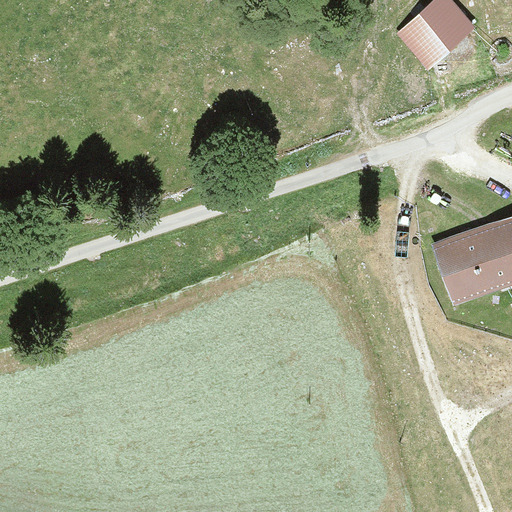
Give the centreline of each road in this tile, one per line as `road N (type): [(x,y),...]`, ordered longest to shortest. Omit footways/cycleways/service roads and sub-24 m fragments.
road 1 (track): [(419,141),(403,212),(408,279),(427,365),(467,460)]
road 2 (track): [(511,393),(483,407),(466,436),(485,511)]
